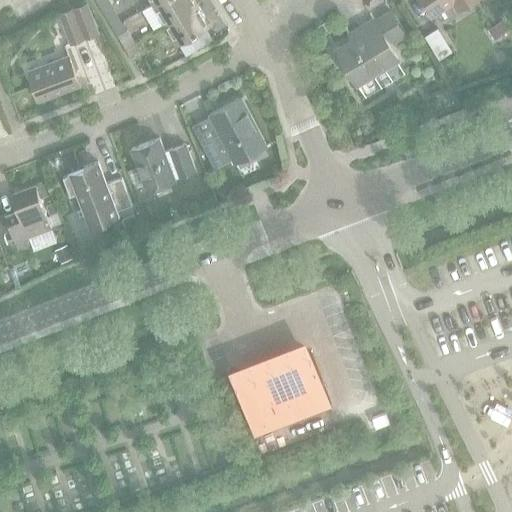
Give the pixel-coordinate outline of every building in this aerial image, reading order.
[(164,22),(195,3),(193,0),(156,0),(153,2),(164,22)] [(458,9),(472,0),(419,0),(430,16),(453,1),(458,9)] [(58,12),(70,42),(98,31),(86,1),(58,12)] [(108,1),(100,7),(106,17),(115,12),(108,1)] [(195,3),(164,22),(176,42),(207,24),(195,3)] [(336,48),(356,82),(397,57),(390,45),(406,35),(389,7),(358,26),(362,32),(336,48)] [(425,35),(439,57),(451,50),(437,27),(425,35)] [(123,46),(132,41),(125,30),(117,35),(123,46)] [(132,41),(123,46),(130,56),(138,51),(132,41)] [(28,69),(39,98),(79,83),(68,54),(28,69)] [(232,157),(234,160),(266,144),(241,96),(209,112),(219,132),(201,141),(214,166),(232,157)] [(185,143),(164,151),(159,137),(130,148),(146,189),(175,178),(174,176),(195,168),(185,143)] [(121,176),(105,182),(97,160),(83,166),(84,168),(62,176),(69,195),(77,192),(82,207),(89,225),(118,214),(116,209),(132,203),(121,176)] [(11,233),(17,250),(30,245),(27,237),(51,228),(34,185),(10,194),(16,209),(4,214),(11,233)] [(254,433),(330,403),(309,349),(257,370),(229,367),(254,433)]
